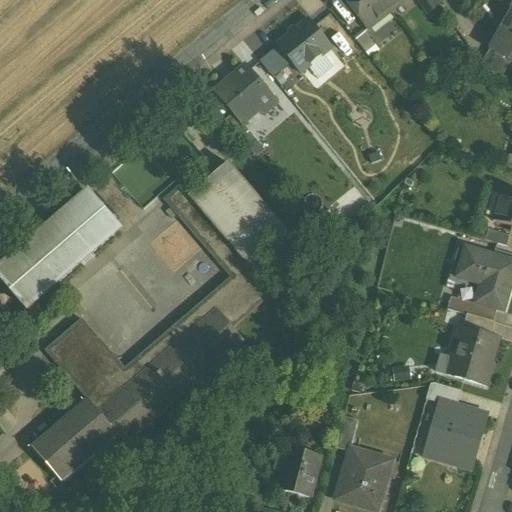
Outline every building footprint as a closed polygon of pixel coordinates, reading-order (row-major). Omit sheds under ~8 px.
[(390,12),(380,0),(345,0),(368,29),(390,12)] [(405,0),(380,0),(390,12),(405,0)] [(434,0),(417,0),(427,13),(438,5),(434,0)] [(511,10),(511,11),(511,12),(506,22),(508,23),(503,32),(511,37),(511,10)] [(301,75),(333,50),(309,21),(278,46),(291,63),(301,75)] [(379,51),(361,29),(352,37),(369,58),(379,51)] [(511,37),(503,32),(497,42),(495,40),(488,50),(510,63),(511,64),(511,37)] [(291,63),(278,46),(259,61),(273,78),(291,63)] [(510,63),(489,51),(481,64),(490,76),(501,80),(510,63)] [(277,104),(246,68),(216,94),(234,115),(243,125),(259,110),(264,116),(277,104)] [(257,141),(234,115),(225,122),(248,149),(257,141)] [(292,239),(228,165),(191,197),(189,199),(253,273),(262,265),(292,239)] [(240,290),(134,381),(82,321),(45,352),(87,401),(31,449),(62,484),(117,436),(125,445),(244,343),(233,330),(281,288),(262,265),(253,273),(189,199),(191,197),(181,186),(164,201),(240,290)] [(511,194),(501,191),(492,222),(511,227),(511,194)] [(88,194),(0,270),(0,278),(27,310),(120,230),(88,194)] [(509,237),(488,231),(485,242),(506,248),(509,237)] [(511,285),(511,262),(465,249),(456,279),(485,287),(479,306),(492,310),(504,313),(511,285)] [(479,306),(471,304),(468,314),(489,321),(492,310),(479,306)] [(493,323),(467,316),(463,329),(489,337),(493,323)] [(463,329),(462,329),(453,361),(459,363),(454,379),(486,388),(493,365),(490,364),(497,339),(489,337),(463,329)] [(462,393),(435,385),(431,386),(426,402),(441,406),(441,404),(457,409),(462,393)] [(457,409),(441,404),(441,406),(433,432),(445,436),(437,462),(470,471),(486,417),(457,409)] [(358,423),(343,419),(335,450),(350,454),(358,423)] [(321,458),(291,451),(280,491),(310,499),(321,458)] [(356,452),(351,470),(353,471),(351,479),(343,477),(335,502),(371,511),(378,511),(393,462),(356,452)]
